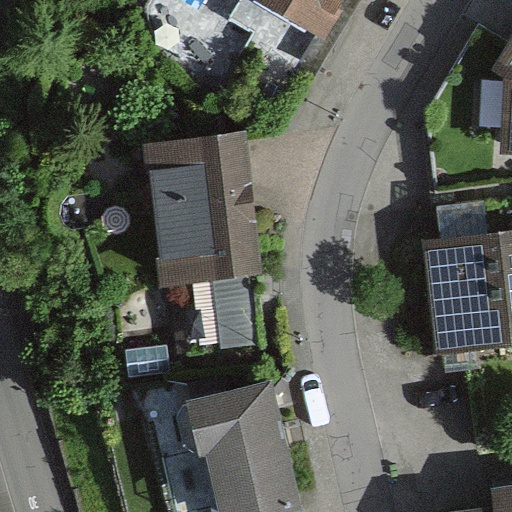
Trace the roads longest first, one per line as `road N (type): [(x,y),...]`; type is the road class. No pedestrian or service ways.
road 1 (residential): [(379,511),(338,344),(339,202),(369,118),(441,0)]
road 2 (residential): [(0,340),(49,511)]
